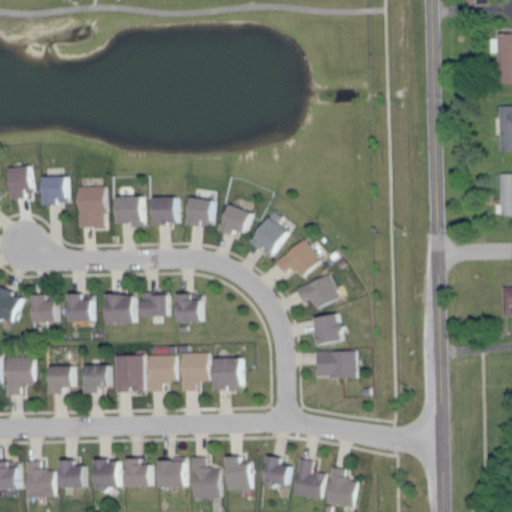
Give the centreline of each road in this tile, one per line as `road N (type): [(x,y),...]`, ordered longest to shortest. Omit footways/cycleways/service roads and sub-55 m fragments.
road 1 (tertiary): [(431,0),(443,511)]
road 2 (residential): [(442,443),(286,419),(0,426)]
road 3 (residential): [(286,419),(283,333),(239,272),(195,256),(54,256),(24,245)]
